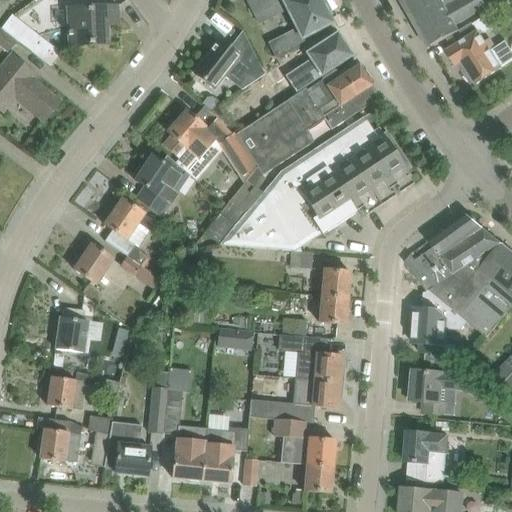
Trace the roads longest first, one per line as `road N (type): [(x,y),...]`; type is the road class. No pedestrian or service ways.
road 1 (unclassified): [(365,511),(389,252),(399,231),(478,177)]
road 2 (unclassified): [(0,297),(49,198),(174,39)]
road 3 (tertiary): [(361,0),(459,155)]
road 4 (unclassified): [(138,511),(0,497)]
